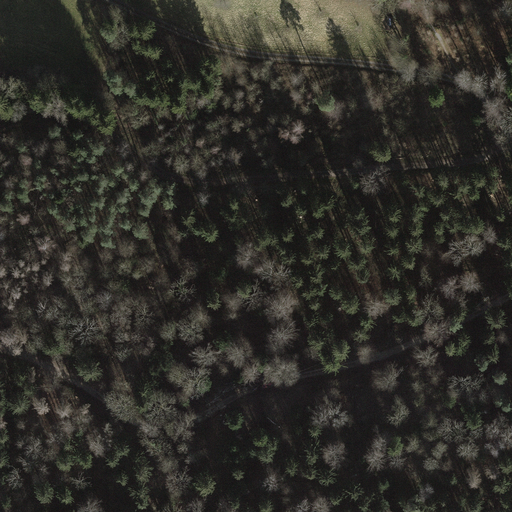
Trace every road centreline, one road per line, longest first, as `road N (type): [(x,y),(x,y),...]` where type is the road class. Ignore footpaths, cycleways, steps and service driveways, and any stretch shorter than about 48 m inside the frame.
road 1 (track): [(0,119),(42,111),(88,119),(161,172),(203,183),(477,162),(506,136)]
road 2 (track): [(511,293),(417,345),(259,386),(223,401),(192,428),(161,434)]
road 3 (track): [(111,0),(229,49),(471,84)]
road 4 (track): [(0,346),(74,377),(125,419),(161,434)]
